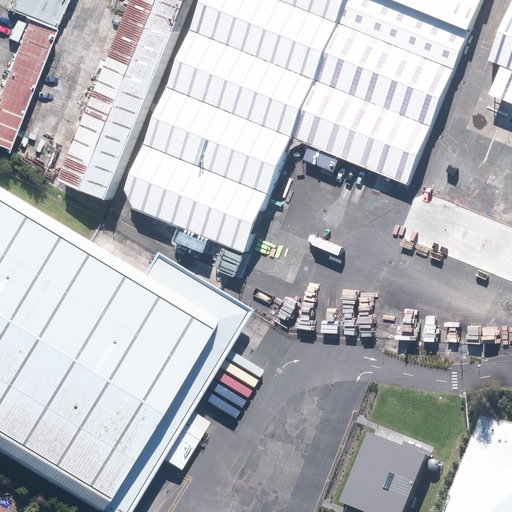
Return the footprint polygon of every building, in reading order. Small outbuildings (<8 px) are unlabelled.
[(0,147),(7,150),(66,0),(13,0),(10,11),(25,17),(0,85),(0,147)] [(192,0),(139,0),(67,183),(114,202),(192,0)] [(255,257),(298,147),(355,0),(212,0),(131,209),(255,257)] [(408,190),(470,31),(390,0),(355,0),(298,147),(408,190)] [(390,0),(470,31),(482,0),(390,0)] [(511,10),(491,67),(511,74),(511,10)] [(144,277),(0,188),(0,448),(103,511),(128,511),(249,317),(155,259),(144,277)] [(311,258),(286,248),(275,278),(300,288),(311,258)] [(478,340),(380,302),(370,327),(388,334),(383,349),(407,358),(412,343),(468,365),(478,340)] [(403,444),(372,432),(345,501),(374,511),(409,511),(434,449),(405,438),(403,444)] [(511,511),(511,498),(493,511),(511,511)]
